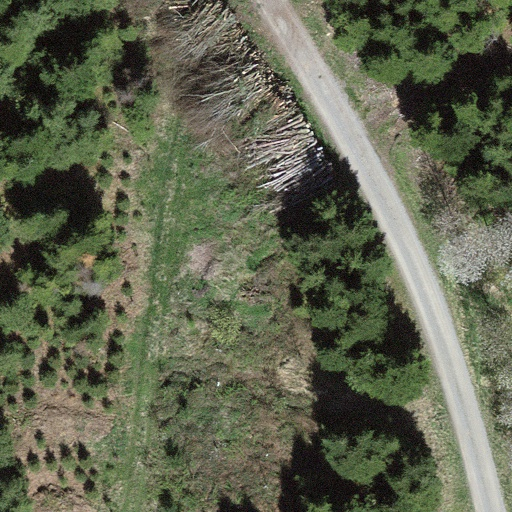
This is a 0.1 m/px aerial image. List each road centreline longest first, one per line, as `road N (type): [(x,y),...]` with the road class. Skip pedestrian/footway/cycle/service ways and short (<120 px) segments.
road 1 (track): [(485,511),(463,407),(371,181),(265,0)]
road 2 (track): [(138,511),(228,0)]
